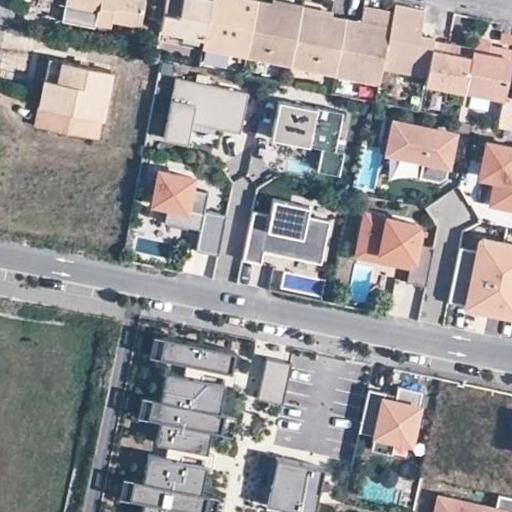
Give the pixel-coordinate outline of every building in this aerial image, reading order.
[(140,28),(145,1),(137,0),(115,0),(115,2),(104,0),(66,0),(65,8),(96,15),(94,25),(110,28),(111,22),(140,28)] [(203,40),(211,1),(207,0),(166,0),(160,31),(203,40)] [(211,0),(211,1),(203,40),(200,48),(245,57),(257,3),(242,0),(211,0)] [(270,0),(270,6),(300,12),(301,6),(270,0)] [(257,3),(245,57),(288,66),(300,12),(270,6),(257,3)] [(301,6),(300,12),(328,18),(329,12),(301,6)] [(389,29),(381,70),(424,79),(431,43),(432,40),(417,37),(421,13),(393,7),(390,25),(389,29)] [(94,25),(96,15),(65,8),(62,23),(93,29),(94,25)] [(300,12),(288,66),(333,75),(344,21),(328,18),(300,12)] [(361,19),(360,24),(389,29),(390,25),(362,19),(361,19)] [(344,21),(333,75),(378,84),(381,70),(389,29),(360,24),(344,21)] [(431,43),(424,79),(423,87),(462,95),(463,92),(470,60),(449,56),(451,46),(431,43)] [(472,51),(451,46),(449,56),(470,60),(472,52),(472,51)] [(488,48),(486,55),(496,58),(497,57),(498,50),(488,48)] [(470,60),(463,92),(504,100),(511,57),(511,52),(498,50),(497,57),(496,58),(486,55),(472,52),(470,60)] [(46,59),(37,105),(48,107),(57,61),(46,59)] [(116,73),(57,61),(48,107),(37,105),(33,126),(99,140),(102,123),(105,124),(116,73)] [(250,92),(176,77),(164,138),(194,143),(198,124),(222,129),(242,132),(250,92)] [(511,99),(508,99),(500,129),(511,132),(511,99)] [(342,112),(277,100),(269,137),(320,148),(315,170),(338,175),(343,152),(334,150),(342,112)] [(445,178),(454,135),(395,123),(388,155),(423,162),(420,179),(437,182),(445,178)] [(198,124),(194,143),(218,148),(222,129),(198,124)] [(511,147),(486,142),(479,175),(494,178),(489,204),(511,208),(511,147)] [(195,249),(217,254),(226,213),(203,208),(207,190),(190,186),(192,177),(158,169),(151,202),(166,205),(163,221),(199,228),(195,249)] [(252,210),(241,259),(259,263),(261,251),(263,243),(270,245),(268,252),(320,263),(329,220),(306,215),(308,206),(272,198),(269,214),(252,210)] [(405,283),(424,287),(432,250),(415,246),(418,229),(415,224),(365,214),(356,256),(401,265),(402,258),(410,259),(405,283)] [(475,252),(458,248),(446,303),(466,307),(467,304),(489,308),(488,311),(511,316),(511,244),(481,238),(477,240),(475,252)] [(263,243),(261,251),(268,252),(270,245),(263,243)] [(402,258),(401,265),(408,267),(410,259),(402,258)] [(145,350),(156,353),(161,333),(149,330),(145,350)] [(232,349),(161,333),(156,353),(198,362),(206,364),(227,369),(232,349)] [(280,403),(289,360),(264,355),(255,398),(280,403)] [(186,367),(184,373),(220,381),(222,374),(204,371),(206,364),(198,362),(196,370),(186,367)] [(184,373),(162,368),(156,396),(146,394),(142,412),(158,416),(153,439),(173,443),(179,444),(201,449),(206,426),(216,428),(220,410),(214,409),(220,381),(184,373)] [(383,390),(366,386),(356,429),(371,432),(368,447),(388,452),(392,437),(407,440),(419,389),(396,384),(392,398),(381,396),(383,390)] [(394,393),(383,390),(381,396),(392,398),(394,393)] [(132,410),(142,412),(146,394),(135,392),(132,410)] [(220,410),(216,428),(228,431),(232,413),(220,410)] [(179,444),(173,443),(172,449),(169,449),(167,455),(203,463),(204,457),(178,451),(179,444)] [(203,463),(146,450),(140,478),(128,475),(124,495),(140,498),(137,511),(189,511),(190,509),(198,511),(203,491),(197,490),(203,463)] [(258,501),(264,502),(274,455),(269,454),(258,501)] [(311,511),(322,466),(274,455),(264,502),(308,511),(311,511)] [(112,492),(124,495),(128,475),(117,473),(112,492)] [(203,491),(198,511),(204,511),(210,511),(215,494),(203,491)] [(511,511),(511,498),(501,496),(498,510),(442,498),(438,511),(511,511)]
